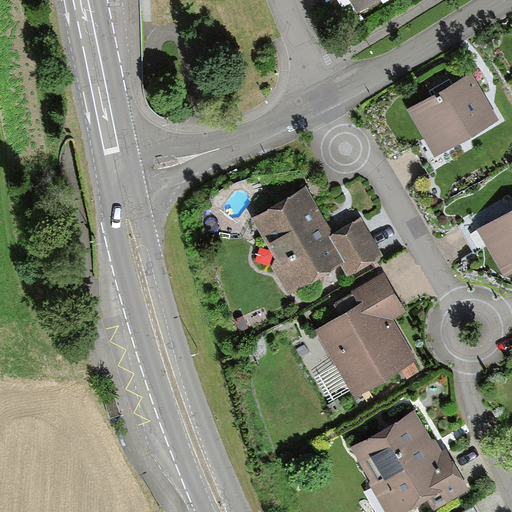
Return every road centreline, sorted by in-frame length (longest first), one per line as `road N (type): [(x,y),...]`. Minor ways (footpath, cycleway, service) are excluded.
road 1 (secondary): [(225,511),(145,294),(120,178)]
road 2 (residential): [(471,329),(367,157),(333,129),(317,95)]
road 3 (residential): [(120,178),(213,150),(317,95)]
road 4 (residential): [(317,95),(496,0)]
road 5 (secondary): [(120,178),(81,0)]
road 6 (residential): [(511,487),(474,408),(471,329)]
